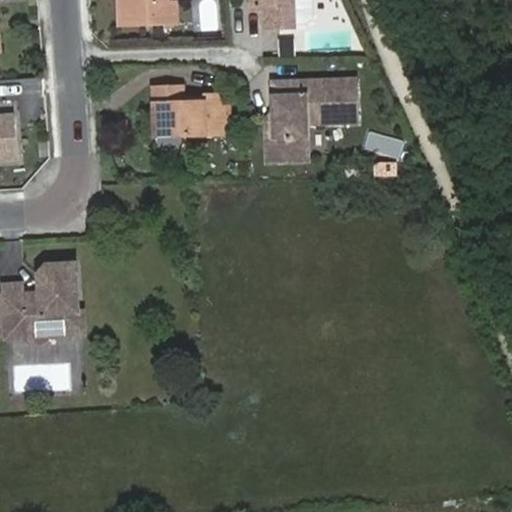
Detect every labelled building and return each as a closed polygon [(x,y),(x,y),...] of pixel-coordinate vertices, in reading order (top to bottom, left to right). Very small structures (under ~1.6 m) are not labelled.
[(120,0),(122,25),(177,23),(176,2),(168,3),(167,0),(120,0)] [(253,0),(253,9),(264,8),(265,28),(295,27),(294,24),(307,23),(312,21),(314,15),(313,0),(253,0)] [(292,39),(280,40),(281,55),(293,54),(292,39)] [(268,161),(308,160),(307,124),(359,123),(358,80),(273,82),(274,112),(267,120),(268,161)] [(225,133),(223,94),(205,95),(205,102),(184,103),(183,87),(154,88),(156,136),(225,133)] [(16,115),(0,116),(0,160),(19,159),(16,115)] [(6,337),(23,336),(30,343),(45,342),(51,335),(74,334),(73,313),(78,313),(76,263),(48,265),(40,273),(41,293),(22,294),(22,285),(4,285),(5,293),(5,315),(6,335),(6,337)]
